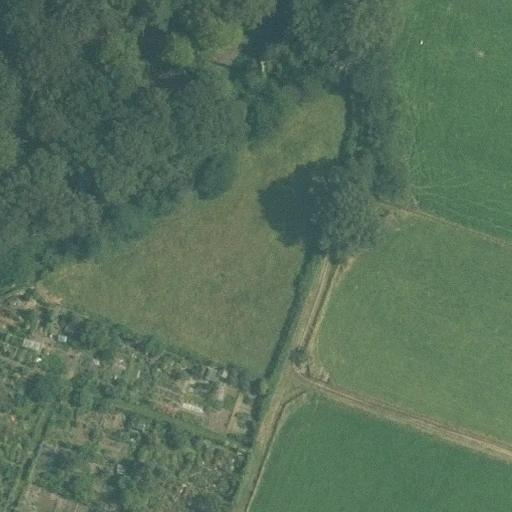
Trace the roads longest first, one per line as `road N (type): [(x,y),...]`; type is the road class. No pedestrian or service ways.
road 1 (track): [(511,455),(287,374),(348,181),(361,108),(323,0)]
road 2 (residential): [(0,221),(178,103),(275,0)]
road 3 (track): [(287,374),(236,511)]
